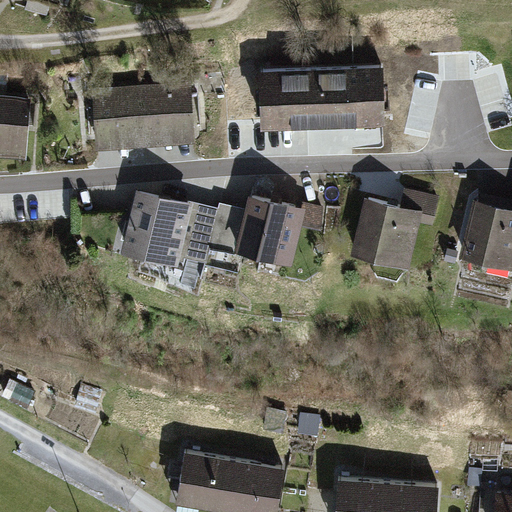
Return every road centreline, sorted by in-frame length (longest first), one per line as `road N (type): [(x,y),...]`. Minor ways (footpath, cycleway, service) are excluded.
road 1 (residential): [(0,184),(511,161)]
road 2 (track): [(0,41),(233,14),(244,0)]
road 3 (track): [(126,492),(0,419)]
